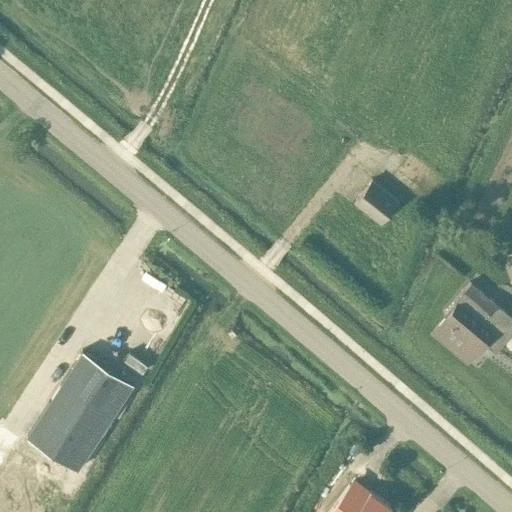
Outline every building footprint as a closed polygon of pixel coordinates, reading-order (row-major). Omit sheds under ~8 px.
[(474,216),(503,230),(505,225),(511,210),(511,177),(495,170),(478,207),(474,216)] [(397,198),(372,179),(355,200),(380,220),(397,198)] [(444,316),(431,331),(466,360),(466,359),(463,356),(470,348),(474,351),(482,341),(494,352),(511,330),(511,316),(495,302),(469,280),(463,287),(441,313),(444,316)] [(26,434),(76,467),(132,382),(81,349),(26,434)] [(370,489),(365,495),(349,483),(329,511),(330,511),(383,511),(390,503),(370,489)]
